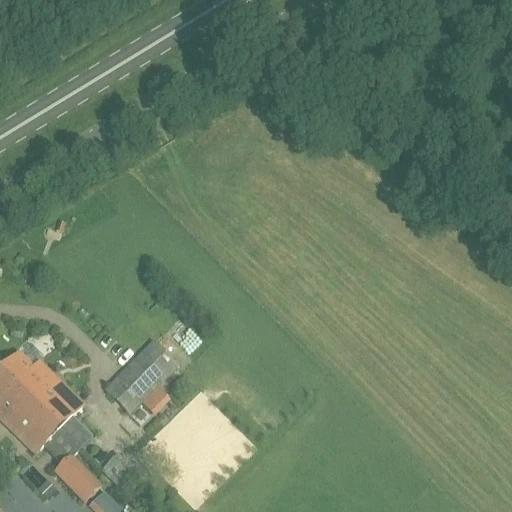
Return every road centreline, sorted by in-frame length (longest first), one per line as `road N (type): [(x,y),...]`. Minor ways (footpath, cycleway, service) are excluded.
road 1 (unclassified): [(0,192),(315,0)]
road 2 (secondary): [(0,139),(228,0)]
road 3 (unknown): [(0,323),(53,331),(93,365),(99,427),(133,471)]
